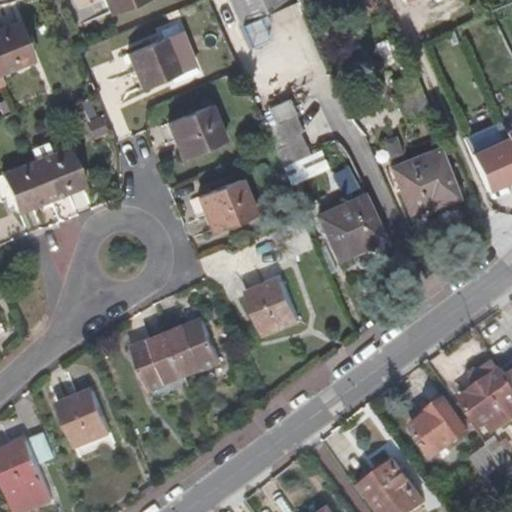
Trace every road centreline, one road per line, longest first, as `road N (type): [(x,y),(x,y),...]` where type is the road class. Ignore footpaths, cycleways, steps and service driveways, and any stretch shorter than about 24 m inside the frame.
road 1 (tertiary): [(511,265),(185,511)]
road 2 (unknown): [(321,86),(450,316)]
road 3 (residential): [(0,389),(124,257)]
